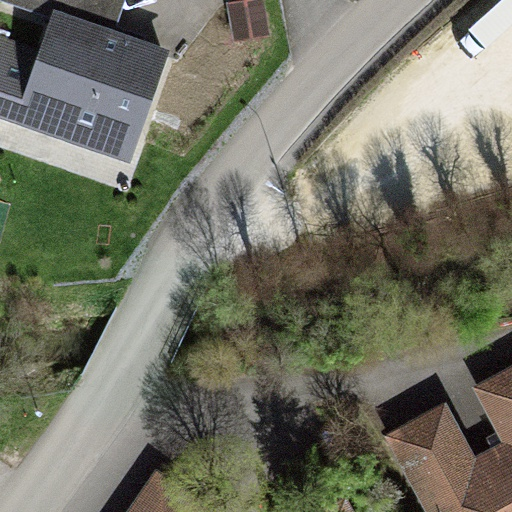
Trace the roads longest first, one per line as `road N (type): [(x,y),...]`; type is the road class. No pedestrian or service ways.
road 1 (tertiary): [(403,0),(307,101),(157,297),(105,398),(15,511)]
road 2 (unknown): [(64,0),(108,177),(123,203),(185,262)]
